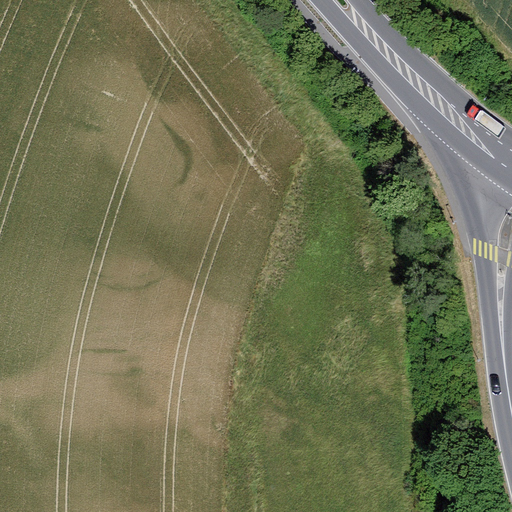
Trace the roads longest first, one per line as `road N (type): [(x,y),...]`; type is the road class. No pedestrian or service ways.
road 1 (primary): [(321,0),(435,113),(511,163)]
road 2 (primary): [(511,157),(358,0)]
road 3 (tertiary): [(511,408),(503,257),(511,217)]
